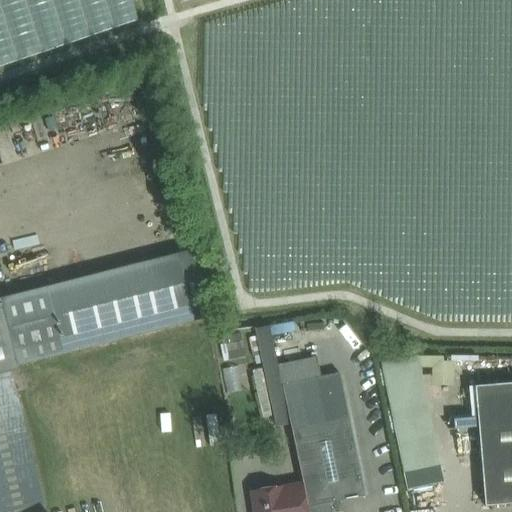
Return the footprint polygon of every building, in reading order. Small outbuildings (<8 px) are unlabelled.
[(9,178),(1,180),(7,199),(15,197),(9,178)] [(39,231),(41,240),(61,236),(59,227),(39,231)] [(17,365),(212,316),(194,249),(0,297),(0,511),(45,511),(11,372),(18,370),(17,365)] [(340,316),(332,320),(341,338),(349,333),(340,316)] [(253,328),(253,332),(224,338),(228,361),(259,355),(262,371),(253,373),(264,421),(274,418),(276,427),(290,424),(303,483),(307,504),(308,511),(332,511),(331,502),(364,495),(339,373),(321,376),(317,356),(278,364),(269,324),(253,328)] [(417,355),(382,362),(404,472),(438,464),(417,355)] [(511,383),(475,387),(485,506),(511,503),(511,383)] [(218,453),(230,452),(227,420),(215,421),(218,453)] [(168,503),(176,507),(187,486),(179,481),(168,503)] [(308,511),(307,504),(303,483),(250,491),(253,511),(308,511)]
